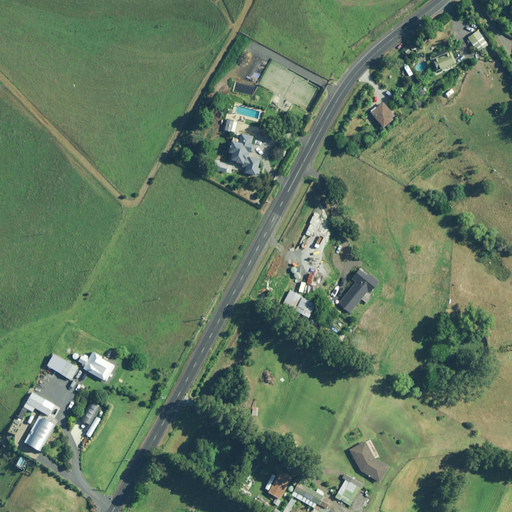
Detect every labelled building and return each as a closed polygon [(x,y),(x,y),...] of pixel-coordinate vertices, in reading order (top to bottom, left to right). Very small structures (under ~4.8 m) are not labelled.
[(480,29),(469,37),(479,52),(491,44),(480,29)] [(436,59),(440,70),(458,63),(453,52),(436,59)] [(408,63),(401,67),(408,78),(415,73),(408,63)] [(386,101),(373,112),(385,127),(398,116),(386,101)] [(238,122),(228,119),(225,130),(235,132),(238,122)] [(255,136),(242,133),(240,141),(233,140),(230,151),(235,153),(233,160),(243,163),(242,166),(246,168),(245,171),(260,175),(262,168),(260,167),(262,159),(250,156),(251,150),(253,151),(256,142),(253,142),(255,136)] [(353,278),(357,281),(339,302),(352,313),(364,299),(368,303),(376,293),(373,291),(381,281),(372,273),(370,275),(362,268),(353,278)] [(284,304),(314,319),(318,312),(315,311),(318,304),(291,290),(284,304)] [(85,366),(84,369),(108,381),(116,365),(103,358),(104,356),(94,351),(93,354),(87,351),(85,356),(82,354),(79,361),(83,363),(82,365),(85,366)] [(69,360),(61,373),(72,380),(80,367),(69,360)] [(53,363),(51,367),(53,368),(51,372),(55,375),(57,371),(59,372),(61,368),(53,363)] [(40,379),(37,383),(46,388),(48,384),(40,379)] [(26,402),(48,414),(50,410),(54,412),(56,407),(53,406),(55,403),(33,391),(26,402)] [(392,467),(377,457),(376,456),(379,455),(371,439),(351,450),(363,472),(382,484),(392,467)] [(295,477),(283,471),(270,493),(282,500),(288,490),(293,493),(300,480),(295,477)] [(365,483),(346,472),(342,478),(347,480),(337,497),(352,505),(365,483)] [(333,499),(317,491),(319,488),(315,486),(314,489),(300,482),(295,491),(328,509),(333,499)]
